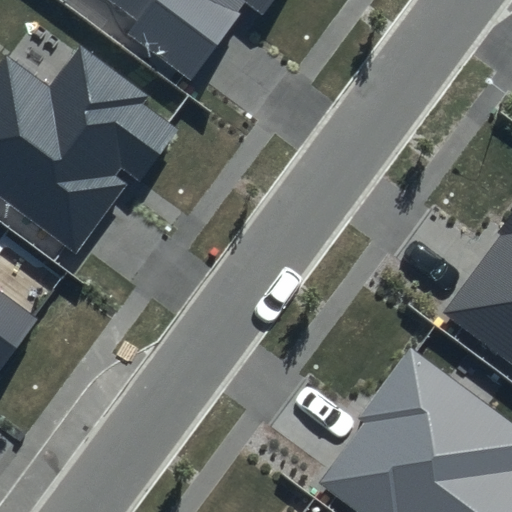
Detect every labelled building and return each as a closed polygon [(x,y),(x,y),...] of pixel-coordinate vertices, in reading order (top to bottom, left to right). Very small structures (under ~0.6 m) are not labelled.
[(274,0),(109,0),(137,20),(126,35),(190,83),(247,6),(262,17),(274,0)] [(147,96),(82,48),(51,89),(8,57),(0,67),(0,200),(76,256),(133,179),(140,184),(179,131),(142,104),(147,96)] [(511,207),(433,313),(511,371),(511,207)] [(0,371),(38,320),(0,291),(0,371)] [(511,511),(511,423),(410,348),(310,482),(350,511),(511,511)]
